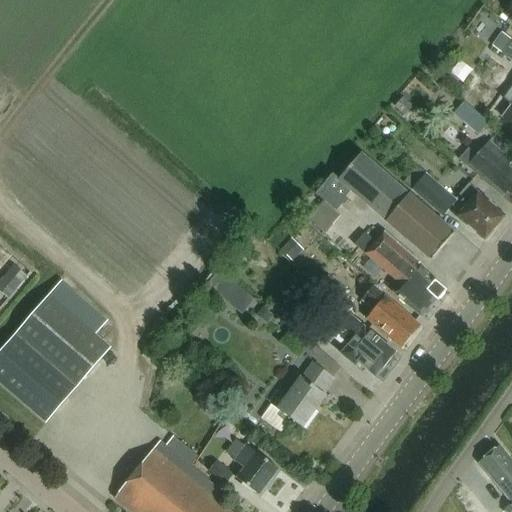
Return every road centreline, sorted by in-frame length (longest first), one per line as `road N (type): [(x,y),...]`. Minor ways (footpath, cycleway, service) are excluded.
road 1 (tertiary): [(319,511),(511,248)]
road 2 (unclassified): [(432,511),(511,400)]
